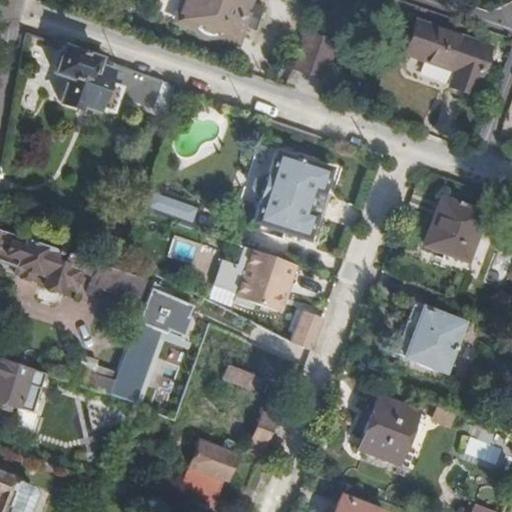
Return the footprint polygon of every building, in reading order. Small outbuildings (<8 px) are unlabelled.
[(178,0),(171,22),(237,44),(243,27),(254,31),(263,6),(248,1),(248,0),(178,0)] [(416,21),(405,53),(454,70),(448,86),(473,94),(490,46),(416,21)] [(304,33),(292,68),(322,79),(335,43),(304,33)] [(165,114),(175,87),(103,62),(62,47),(53,74),(67,79),(59,103),(80,110),(82,108),(96,112),(97,109),(113,115),(120,98),(165,114)] [(314,195),(321,198),(330,171),(276,153),(268,177),(264,176),(254,179),(251,189),(257,198),(259,199),(252,223),(306,242),(315,218),(307,215),(314,195)] [(135,211),(191,231),(198,207),(143,189),(135,211)] [(327,199),(321,198),(314,195),(307,215),(315,218),(320,219),(327,199)] [(440,198),(422,245),(466,262),(485,214),(440,198)] [(0,231),(0,258),(1,259),(2,255),(18,260),(15,267),(44,277),(42,284),(61,290),(62,287),(72,290),(78,273),(92,277),(89,285),(137,301),(141,278),(0,231)] [(294,267),(249,251),(233,298),(273,312),(281,292),(285,281),(289,282),(294,267)] [(285,281),(281,292),(285,293),(289,282),(285,281)] [(106,397),(140,408),(148,388),(134,382),(169,297),(149,289),(115,376),(106,397)] [(421,309),(403,356),(442,371),(460,324),(421,309)] [(290,345),(308,351),(320,320),(302,314),(290,345)] [(82,358),(72,385),(86,390),(94,369),(97,363),(82,358)] [(31,415),(45,376),(0,360),(0,401),(3,402),(1,409),(10,411),(11,406),(17,408),(16,410),(31,415)] [(261,380),(226,367),(221,379),(256,392),(261,380)] [(115,376),(94,369),(86,390),(106,397),(115,376)] [(375,401),(357,448),(397,464),(416,415),(375,401)] [(261,418),(247,449),(259,456),(273,424),(261,418)] [(178,500),(210,511),(223,480),(225,481),(234,458),(196,444),(187,467),(189,468),(178,500)] [(0,476),(0,511),(27,511),(34,495),(31,488),(0,476)] [(374,511),(338,498),(332,511),(374,511)] [(469,511),(495,511),(473,503),(469,511)]
